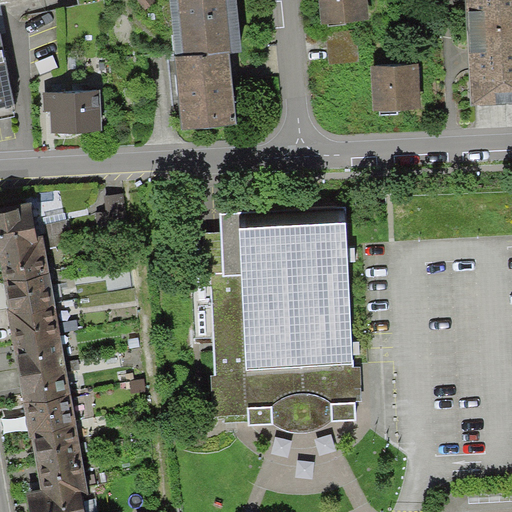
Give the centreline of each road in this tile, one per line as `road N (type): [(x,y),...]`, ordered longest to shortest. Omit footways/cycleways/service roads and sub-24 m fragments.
road 1 (residential): [(308,148),(0,167)]
road 2 (residential): [(511,141),(308,148)]
road 3 (residential): [(287,0),(308,148)]
